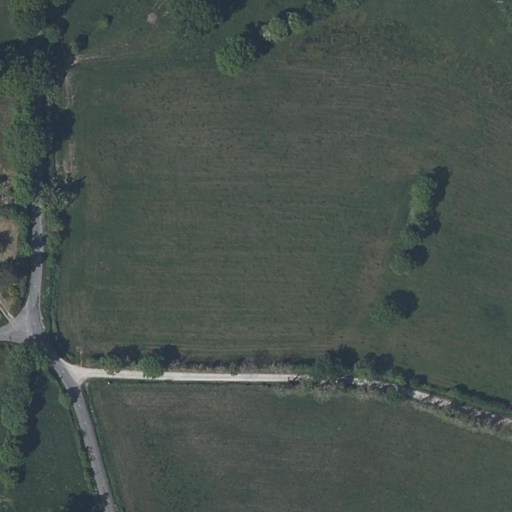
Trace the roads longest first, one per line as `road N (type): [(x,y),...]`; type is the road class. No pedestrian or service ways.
road 1 (track): [(511,423),(346,378),(65,373)]
road 2 (unclassified): [(33,329),(44,0)]
road 3 (unclassified): [(111,511),(65,373),(33,329)]
